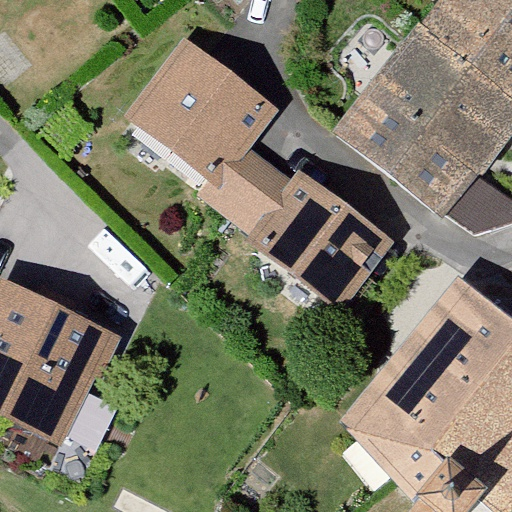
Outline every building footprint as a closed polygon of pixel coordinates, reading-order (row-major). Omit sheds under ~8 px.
[(511,168),(511,0),(457,0),(349,143),(487,246),(511,239),(511,205),(494,192),(511,168)] [(188,49),(132,126),(216,186),(203,204),(260,245),(253,255),(356,328),(408,255),(305,181),(297,191),(257,162),(287,120),(188,49)] [(511,318),(456,276),(338,425),(396,487),(511,347),(511,318)] [(111,343),(0,292),(0,420),(63,449),(111,343)] [(511,347),(396,487),(416,504),(408,511),(470,511),(480,501),(493,511),(511,511),(511,347)]
